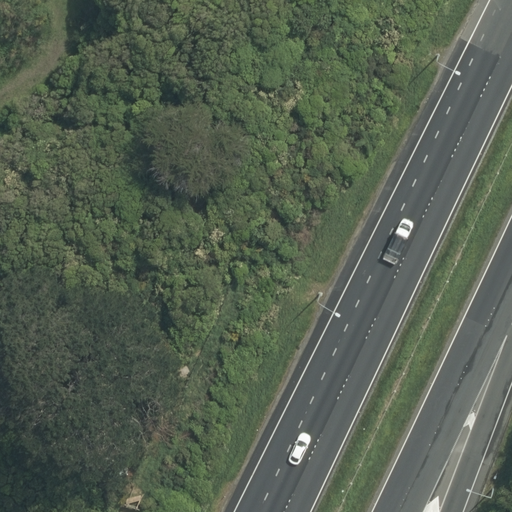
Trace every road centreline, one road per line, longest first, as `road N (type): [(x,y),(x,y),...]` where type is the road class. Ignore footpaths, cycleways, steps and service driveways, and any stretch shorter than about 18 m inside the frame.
road 1 (motorway): [(271,511),(511,32)]
road 2 (motorway): [(511,269),(396,511)]
road 3 (motorway): [(511,359),(450,511)]
